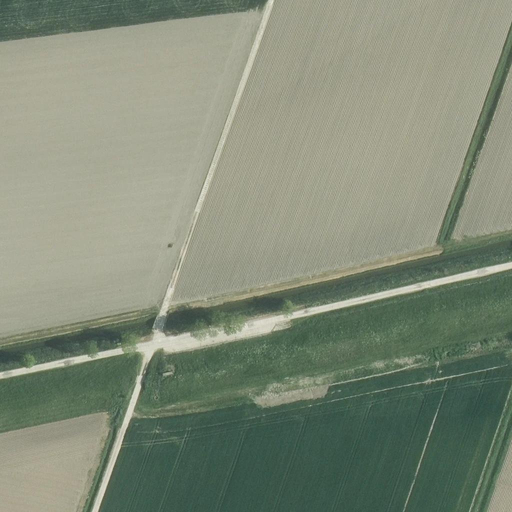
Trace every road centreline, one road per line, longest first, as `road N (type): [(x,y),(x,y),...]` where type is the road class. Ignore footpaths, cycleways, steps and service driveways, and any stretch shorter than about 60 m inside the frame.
road 1 (unclassified): [(0,375),(511,263)]
road 2 (track): [(94,511),(151,345)]
